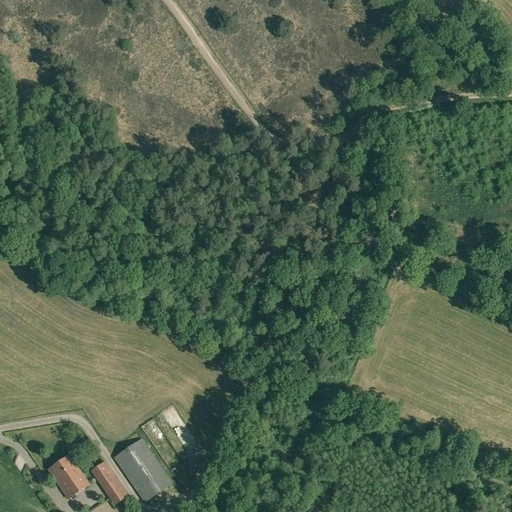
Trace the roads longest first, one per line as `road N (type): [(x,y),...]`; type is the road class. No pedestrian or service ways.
road 1 (track): [(271,146),(314,209),(208,490)]
road 2 (track): [(511,485),(363,439),(257,443),(229,435)]
road 3 (track): [(337,150),(368,108),(511,96)]
road 4 (unclassified): [(148,511),(83,422),(0,430)]
road 5 (track): [(171,0),(271,146)]
